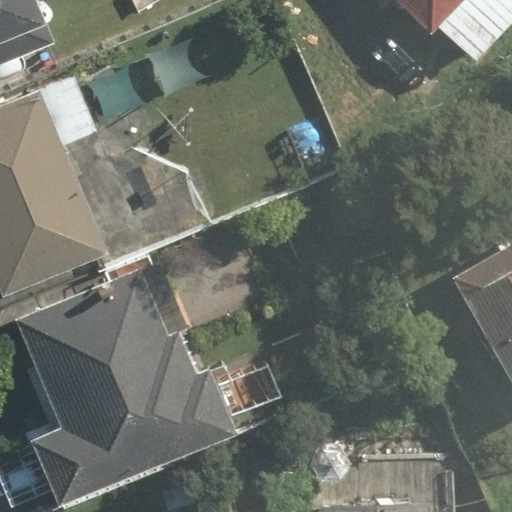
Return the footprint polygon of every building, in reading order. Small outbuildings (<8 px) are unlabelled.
[(0,0),(0,57),(43,40),(26,0),(0,0)] [(511,0),(395,0),(419,23),(426,16),(469,59),(511,16),(511,0)] [(68,73),(0,100),(0,290),(104,249),(60,140),(90,128),(68,73)] [(511,251),(454,284),(511,386),(511,251)] [(44,422),(20,432),(24,443),(0,452),(0,487),(9,511),(15,511),(223,429),(176,312),(146,324),(125,273),(5,322),(44,422)] [(364,472),(346,472),(345,443),(313,443),(313,473),(314,511),(451,511),(451,451),(363,453),(364,472)]
